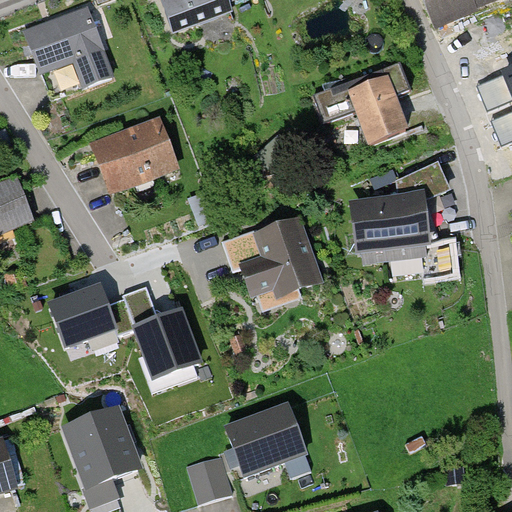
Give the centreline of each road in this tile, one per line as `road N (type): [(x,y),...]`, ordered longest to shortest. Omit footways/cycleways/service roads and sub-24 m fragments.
road 1 (residential): [(511,436),(487,210),(467,137),(409,0)]
road 2 (residential): [(0,87),(119,278)]
